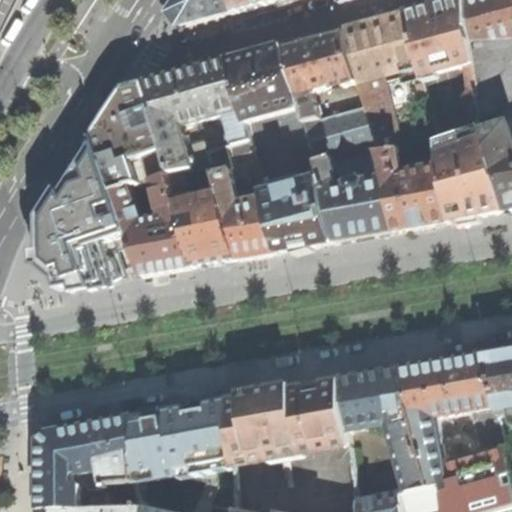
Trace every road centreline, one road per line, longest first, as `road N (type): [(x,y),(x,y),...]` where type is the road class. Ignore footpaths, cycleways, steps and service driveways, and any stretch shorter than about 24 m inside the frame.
road 1 (residential): [(0,413),(185,381),(271,380),(511,323)]
road 2 (residential): [(367,0),(110,68)]
road 3 (secondary): [(0,248),(110,68)]
